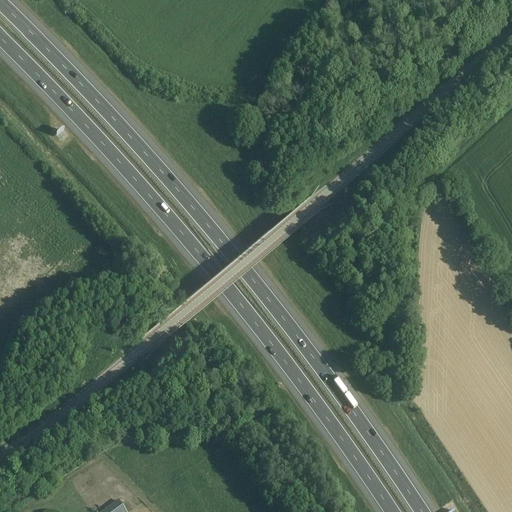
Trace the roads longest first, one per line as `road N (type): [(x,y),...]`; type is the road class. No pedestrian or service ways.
road 1 (tertiary): [(0,455),(67,410),(511,32)]
road 2 (motorway): [(421,511),(258,287),(139,147),(0,3)]
road 3 (motorway): [(0,39),(196,252),(388,511)]
